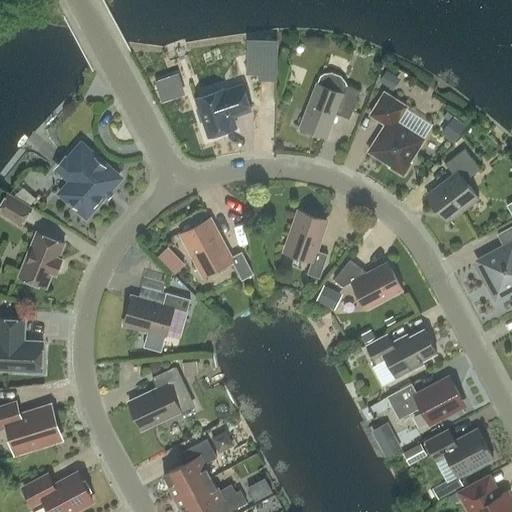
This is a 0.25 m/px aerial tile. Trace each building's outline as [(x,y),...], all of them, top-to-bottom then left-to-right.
[(278,48),(260,48),(259,79),(277,79),(278,48)] [(350,119),(360,92),(347,86),(345,82),(341,76),(332,73),(325,74),(320,76),(317,84),(300,127),(327,138),(336,114),(350,119)] [(252,110),(243,85),(224,91),(223,89),(196,99),(209,137),(236,128),(233,117),(252,110)] [(403,176),(412,162),(410,161),(424,139),(397,122),(407,107),(385,93),(371,115),(386,125),(369,152),(391,166),(390,167),(403,176)] [(454,119),(448,132),(461,138),(467,125),(454,119)] [(108,165),(97,156),(96,158),(82,145),(80,147),(78,146),(67,158),(69,160),(67,162),(74,168),(74,179),(62,194),(70,201),(68,203),(76,210),(78,208),(86,215),(95,206),(97,207),(104,198),(103,197),(119,178),(106,167),(108,165)] [(449,220),(478,198),(468,184),(469,178),(481,169),(465,149),(445,164),(454,176),(427,197),(442,216),(446,216),(449,220)] [(31,206),(10,193),(8,192),(0,205),(0,212),(23,227),(35,208),(31,206)] [(317,251),(326,225),(327,221),(299,211),(285,252),(312,261),(308,274),(320,278),(328,255),(317,251)] [(231,258),(214,225),(210,219),(182,235),(204,276),(232,261),(242,280),(254,274),(242,252),(231,258)] [(511,226),(498,234),(505,247),(478,261),(491,285),(489,286),(497,300),(511,292),(509,290),(511,288),(511,226)] [(19,277),(47,288),(53,273),(56,274),(62,259),(59,258),(65,243),(37,232),(19,277)] [(367,309),(403,290),(388,262),(367,273),(351,260),(334,280),(343,287),(352,282),(367,309)] [(176,274),(183,267),(177,261),(170,268),(176,274)] [(329,282),(321,298),(339,307),(347,291),(329,282)] [(133,296),(125,325),(166,337),(174,309),(187,312),(191,300),(167,293),(163,305),(133,296)] [(0,370),(28,371),(30,373),(36,374),(38,372),(42,372),(43,341),(24,341),(25,320),(0,318),(0,370)] [(437,353),(424,329),(394,345),(388,334),(367,346),(377,364),(386,359),(397,378),(424,364),(423,361),(437,353)] [(197,372),(196,362),(184,364),(185,373),(197,372)] [(142,430),(181,412),(168,385),(181,379),(175,368),(153,378),(158,389),(129,403),(142,430)] [(461,398),(450,377),(418,394),(412,384),(387,397),(399,420),(418,410),(423,412),(430,424),(462,407),(460,403),(461,398)] [(0,429),(8,427),(16,453),(57,440),(46,408),(20,416),(16,402),(0,407),(0,429)] [(389,455),(405,447),(391,420),(375,428),(389,455)] [(447,456),(458,477),(494,458),(478,429),(455,441),(449,430),(426,442),(436,461),(447,456)] [(176,498),(212,478),(204,465),(217,458),(207,439),(183,452),(189,462),(164,476),(176,498)] [(427,456),(421,445),(403,453),(409,465),(427,456)] [(52,511),(72,511),(93,501),(78,474),(53,487),(47,476),(24,488),(34,505),(45,499),(52,511)] [(472,511),(481,508),(482,511),(511,511),(511,497),(508,491),(501,495),(490,476),(459,492),(469,511),(472,511)] [(176,498),(183,511),(202,511),(212,507),(215,511),(230,511),(247,503),(241,491),(236,493),(232,485),(219,492),(212,478),(176,498)] [(460,501),(456,494),(449,498),(453,505),(460,501)]
